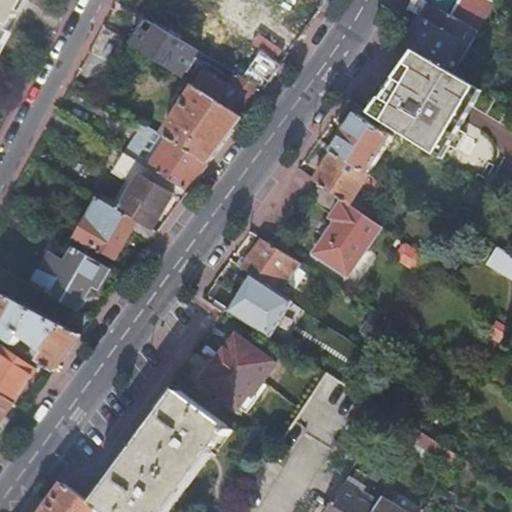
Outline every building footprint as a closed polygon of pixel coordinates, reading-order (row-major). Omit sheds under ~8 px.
[(0,0),(0,55),(2,55),(14,32),(9,28),(18,11),(25,13),(29,6),(31,0),(0,0)] [(417,54),(455,76),(463,62),(452,56),(469,27),(422,0),(413,0),(412,3),(408,12),(423,20),(407,48),(417,54)] [(488,0),(422,0),(469,27),(476,31),(492,2),(488,0)] [(198,52),(147,22),(131,47),(181,79),(185,73),(187,75),(196,60),(194,58),(198,52)] [(272,79),(281,67),(262,53),(242,79),(263,91),(272,79)] [(398,132),(443,160),(450,147),(457,151),(466,135),(460,131),(482,92),(455,76),(417,54),(399,75),(399,78),(394,84),(388,93),(385,93),(369,114),(398,132)] [(254,103),(263,91),(242,79),(236,75),(228,87),(203,73),(194,87),(243,118),(254,103)] [(224,144),(243,118),(194,87),(162,136),(167,139),(208,165),(224,144)] [(346,135),(334,154),(369,176),(392,138),(358,115),(346,135)] [(162,136),(144,124),(126,156),(145,168),(148,170),(167,139),(162,136)] [(197,180),(208,165),(167,139),(148,170),(187,193),(197,180)] [(334,154),(315,183),(319,185),(343,202),(350,206),(362,186),(376,196),(383,185),(369,176),(334,154)] [(132,188),(119,212),(151,230),(173,195),(141,175),(145,168),(126,156),(125,155),(113,176),(125,184),(132,188)] [(464,201),(478,208),(491,184),(478,176),(464,201)] [(132,188),(125,184),(111,207),(119,212),(132,188)] [(151,230),(119,212),(111,207),(99,200),(75,238),(114,261),(131,232),(148,245),(152,239),(156,234),(151,230)] [(349,277),(382,228),(350,206),(343,202),(331,219),(337,223),(315,254),(349,277)] [(273,247),(264,241),(242,270),(253,277),(280,294),(301,265),(273,247)] [(414,269),(423,255),(401,241),(393,254),(414,269)] [(511,281),(511,255),(497,247),(485,265),(511,281)] [(109,270),(75,249),(65,265),(49,256),(31,287),(76,311),(83,300),(92,285),(98,287),(109,270)] [(272,336),(293,302),(280,294),(253,277),(232,311),(272,336)] [(65,357),(80,337),(0,294),(0,335),(7,340),(25,353),(31,345),(43,353),(38,361),(40,363),(53,372),(65,357)] [(490,337),(500,344),(509,330),(498,324),(490,337)] [(217,364),(202,382),(240,410),(250,395),(253,396),(276,365),(237,337),(224,355),(225,356),(218,365),(217,364)] [(7,340),(0,350),(0,396),(11,405),(40,363),(38,361),(25,353),(7,340)] [(229,436),(232,430),(180,393),(145,439),(132,456),(94,506),(102,511),(165,511),(224,433),(229,436)] [(0,420),(11,405),(0,396),(0,420)] [(422,432),(416,442),(453,465),(458,455),(422,432)] [(365,489),(349,479),(343,489),(358,499),(365,489)] [(101,511),(102,511),(94,506),(85,499),(64,485),(52,502),(44,511),(101,511)] [(343,489),(342,489),(327,511),(367,511),(371,507),(358,499),(343,489)] [(401,511),(381,499),(373,511),(401,511)]
